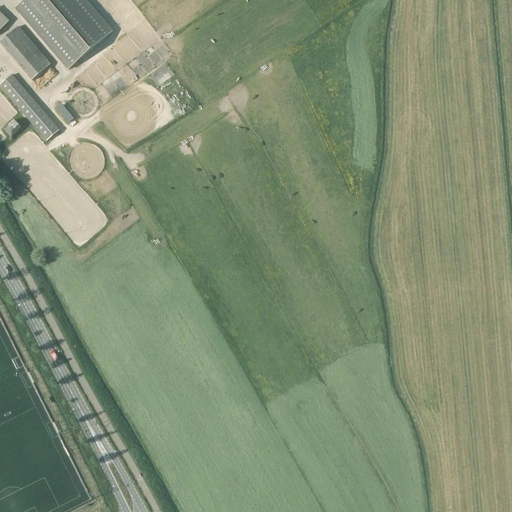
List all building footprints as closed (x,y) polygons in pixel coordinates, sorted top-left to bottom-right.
[(68,71),(112,34),(82,0),(26,0),(15,9),(68,71)] [(0,31),(9,23),(0,13),(0,31)] [(32,82),(50,66),(18,28),(0,43),(0,44),(21,69),(32,82)] [(11,76),(0,85),(0,87),(47,142),(59,131),(11,76)] [(69,124),(74,120),(59,102),(53,107),(69,124)]
